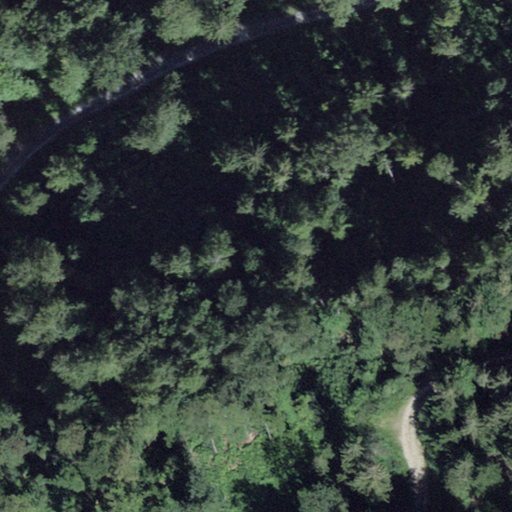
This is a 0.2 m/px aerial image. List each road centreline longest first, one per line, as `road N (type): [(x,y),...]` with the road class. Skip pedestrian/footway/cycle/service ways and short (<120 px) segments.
road 1 (track): [(358,0),(228,35),(58,122),(0,174)]
road 2 (track): [(418,511),(407,431),(416,395),(511,360)]
